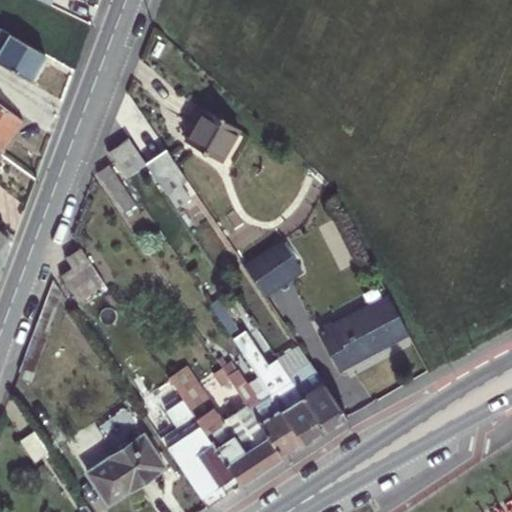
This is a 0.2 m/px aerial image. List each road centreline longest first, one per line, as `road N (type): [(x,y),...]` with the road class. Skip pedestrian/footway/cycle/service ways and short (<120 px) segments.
road 1 (residential): [(0,342),(127,0)]
road 2 (secondary): [(511,359),(404,423),(286,511)]
road 3 (secondary): [(292,511),(511,399)]
